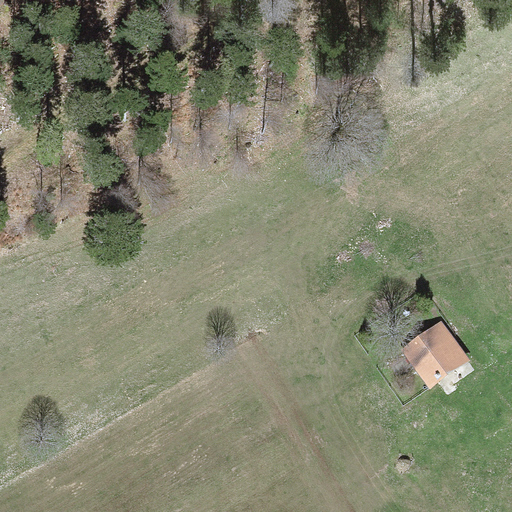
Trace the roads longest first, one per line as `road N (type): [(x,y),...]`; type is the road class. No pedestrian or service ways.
road 1 (track): [(400,511),(373,459),(310,392),(306,351),(413,289),(511,250)]
road 2 (track): [(0,160),(267,0)]
